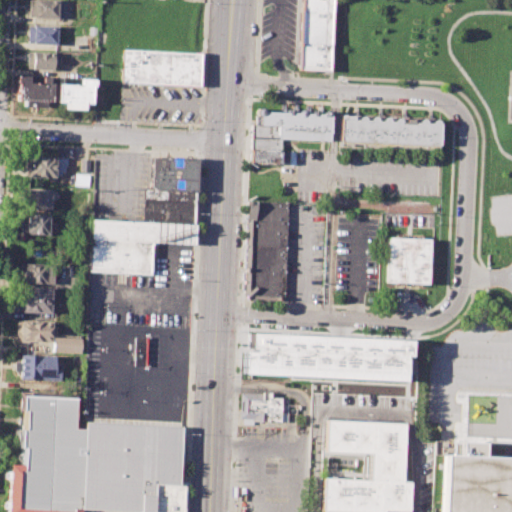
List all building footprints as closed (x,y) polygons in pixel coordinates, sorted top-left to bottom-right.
[(29,0),(66,1),(65,19),(28,17),(29,0)] [(303,0),(335,0),(332,72),(300,70),(300,57),(303,0)] [(28,25),(58,26),(57,44),(27,43),(28,25)] [(200,88),(202,55),(123,50),(121,83),(200,88)] [(32,52),(55,53),(55,70),(26,69),(27,57),(31,57),(32,52)] [(15,75),(29,76),(28,82),(40,82),(41,77),(53,77),(52,102),(44,101),(44,107),(22,106),(22,100),(17,99),(18,82),(15,82),(15,75)] [(57,83),(81,84),(81,79),(93,80),(92,103),(83,103),(83,109),(63,108),(63,102),(56,101),(57,83)] [(251,151),(260,151),(274,151),(276,151),(277,140),(330,143),(331,114),(260,110),(251,126),(251,151)] [(340,113),(438,119),(442,122),(441,153),(338,147),(340,113)] [(251,151),(260,151),(274,151),(273,162),(251,162),(251,151)] [(25,156),(67,158),(65,178),(24,176),(25,156)] [(78,159),(88,160),(87,172),(78,172),(78,159)] [(197,192),(198,160),(153,159),(152,190),(197,192)] [(25,189),(56,191),(55,210),(25,208),(25,189)] [(143,190),(143,198),(142,222),(193,224),(196,224),(197,192),(152,190),(143,190)] [(284,204),(281,301),(249,300),(244,294),(247,203),(284,204)] [(20,214),(52,215),(51,234),(19,233),(20,214)] [(90,240),(152,243),(156,243),(192,245),(195,245),(196,224),(193,224),(142,222),(91,220),(90,240)] [(387,237),(430,239),(428,284),(385,283),(387,237)] [(89,272),(90,240),(152,243),(150,275),(89,272)] [(18,262),(54,264),(53,283),(17,281),(18,262)] [(21,286),(52,288),(51,312),(20,311),(21,286)] [(17,320),(50,322),(49,343),(16,341),(17,320)] [(247,333),(246,352),(242,352),(241,378),(403,385),(405,340),(247,333)] [(53,337),(80,338),(79,353),(52,352),(53,337)] [(134,366),(146,367),(147,337),(134,337),(134,366)] [(19,354),(53,356),(52,369),(59,369),(59,382),(18,379),(19,354)] [(240,421),(241,395),(287,398),(285,423),(240,421)] [(183,427),(85,422),(84,429),(75,428),(77,398),(23,396),(21,466),(9,466),(6,511),(80,511),(81,509),(118,511),(184,511),(186,485),(180,484),(183,427)] [(325,420),(323,451),(369,453),(368,479),(322,478),(321,511),(341,511),(382,511),(383,510),(407,511),(408,481),(401,481),(404,423),(325,420)] [(441,511),(511,511),(511,457),(482,456),(483,442),(459,441),(459,455),(444,455),(441,511)]
